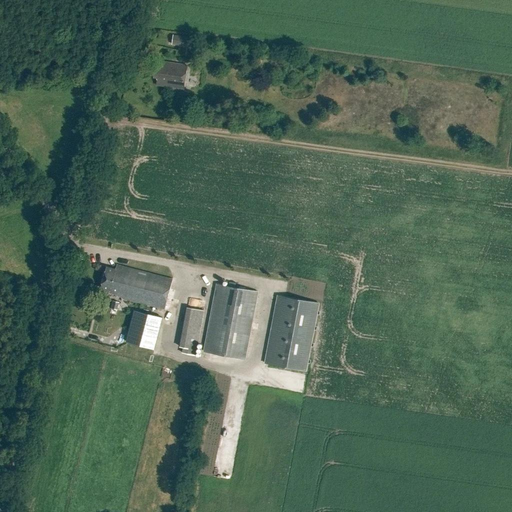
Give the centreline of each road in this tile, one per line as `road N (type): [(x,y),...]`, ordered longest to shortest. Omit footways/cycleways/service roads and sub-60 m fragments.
road 1 (unclassified): [(0,511),(71,235)]
road 2 (unclassified): [(71,235),(133,0)]
